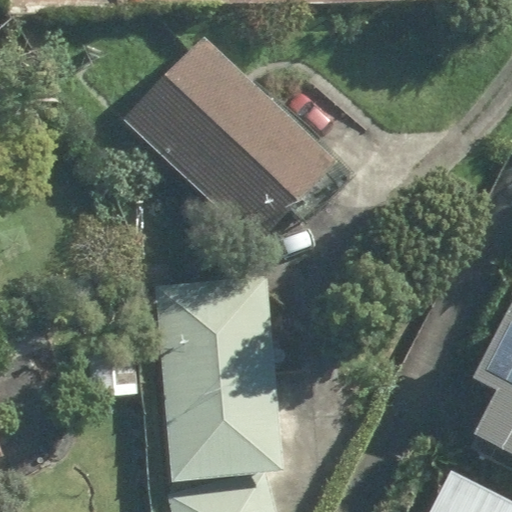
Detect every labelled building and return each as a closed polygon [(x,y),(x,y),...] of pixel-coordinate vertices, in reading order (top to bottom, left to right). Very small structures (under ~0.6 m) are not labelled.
[(137,72),(102,106),(251,261),(338,177),(209,42),(156,92),(137,72)] [(283,485),(280,451),(303,449),(300,392),(277,394),(270,284),(153,291),(167,492),(171,511),(272,511),(267,486),(283,485)] [(511,302),(469,395),(487,404),(463,454),(511,477),(511,302)] [(123,346),(76,357),(88,412),(135,401),(123,346)] [(506,511),(446,481),(429,511),(506,511)]
